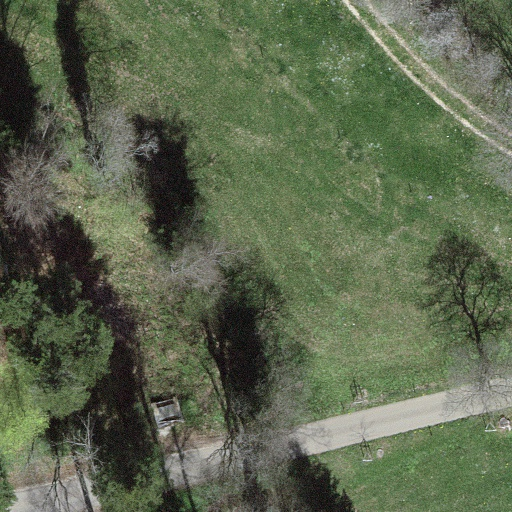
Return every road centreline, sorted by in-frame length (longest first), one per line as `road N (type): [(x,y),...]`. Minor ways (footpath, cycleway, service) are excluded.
road 1 (unclassified): [(0,511),(511,388)]
road 2 (track): [(350,0),(417,76),(511,154)]
